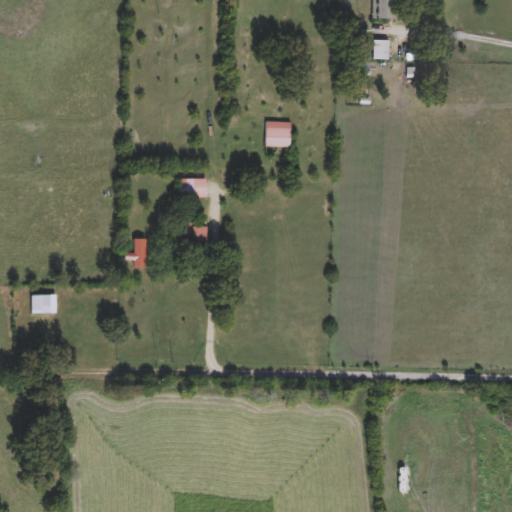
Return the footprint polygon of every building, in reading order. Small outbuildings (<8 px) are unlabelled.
[(396,0),(396,20),(380,20),(380,0),(396,0)] [(388,41),(388,61),(372,61),(372,41),(388,41)] [(265,122),(265,147),(290,148),(291,123),(265,122)] [(178,181),(178,199),(206,199),(206,181),(178,181)] [(173,225),(174,245),(192,244),(192,250),(208,249),(208,228),(194,229),(194,224),(173,225)] [(56,315),(30,315),(30,296),(56,296),(56,315)]
